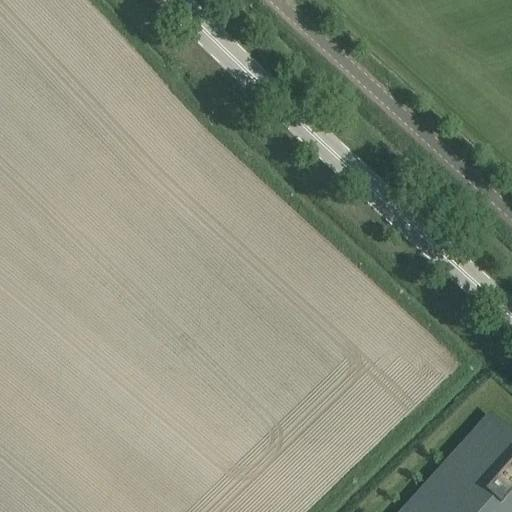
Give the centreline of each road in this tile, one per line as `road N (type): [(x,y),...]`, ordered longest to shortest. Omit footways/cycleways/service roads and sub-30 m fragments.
road 1 (primary): [(511,315),(173,0)]
road 2 (unclassified): [(274,0),(511,214)]
